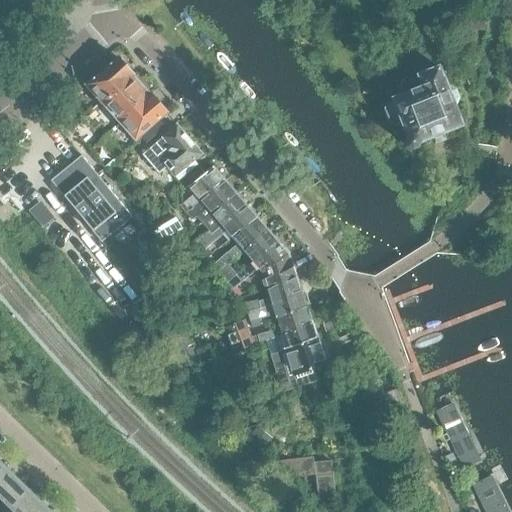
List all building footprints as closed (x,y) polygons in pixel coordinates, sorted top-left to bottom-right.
[(472,6),(472,30),(484,30),(484,6),(472,6)] [(101,104),(134,76),(117,57),(84,85),(101,104)] [(439,66),(418,74),(423,86),(393,98),(393,99),(386,101),(383,108),(387,121),(395,125),(402,122),(407,135),(406,140),(408,146),(413,149),(419,148),(421,142),(463,125),(445,77),(444,78),(439,66)] [(150,95),(134,76),(101,104),(118,123),(150,95)] [(167,114),(150,95),(118,123),(135,142),(141,137),(160,120),(167,114)] [(160,120),(141,137),(147,144),(166,127),(160,120)] [(84,125),(82,123),(75,130),(77,132),(84,125)] [(202,153),(177,125),(143,155),(159,174),(167,167),(179,181),(198,164),(194,160),(202,153)] [(94,132),(83,142),(90,150),(101,140),(94,132)] [(105,149),(97,155),(105,164),(112,158),(105,149)] [(87,162),(81,155),(51,180),(81,217),(66,229),(87,254),(101,242),(124,270),(144,253),(148,236),(132,217),(143,208),(111,169),(108,171),(95,156),(87,162)] [(200,201),(225,180),(213,167),(188,187),(194,193),(180,206),(186,213),(200,201)] [(200,201),(186,213),(192,220),(206,208),(211,213),(236,193),(225,180),(200,201)] [(236,193),(211,213),(216,220),(207,227),(205,228),(198,234),(201,237),(209,231),(211,234),(221,225),(247,205),(236,193)] [(209,231),(201,237),(196,241),(202,251),(226,231),(231,237),(257,217),(247,205),(221,225),(211,234),(209,231)] [(43,227),(54,218),(48,211),(37,220),(36,220),(43,228),(43,227)] [(184,229),(176,216),(157,229),(164,241),(169,238),(184,229)] [(257,217),(231,237),(237,244),(224,255),(211,264),(215,270),(233,258),(243,251),(268,229),(257,217)] [(268,229),(243,251),(252,261),(278,241),(268,229)] [(278,241),(252,261),(232,278),(238,285),(258,268),(263,274),(264,280),(290,259),(289,254),(278,241)] [(296,275),(290,259),(264,280),(267,291),(296,275)] [(165,268),(161,260),(147,268),(151,276),(165,268)] [(235,275),(226,263),(217,270),(223,278),(227,282),(235,275)] [(296,275),(267,291),(269,297),(259,301),(258,299),(245,303),(247,311),(248,313),(273,304),(301,290),(296,275)] [(231,288),(227,282),(223,278),(215,284),(222,294),(231,288)] [(273,304),(248,313),(251,322),(252,329),(261,325),(259,320),(275,315),(277,320),(307,305),(301,290),(273,304)] [(307,305),(277,320),(279,328),(257,334),(259,342),(275,338),(312,321),(307,305)] [(234,353),(255,345),(245,319),(224,327),(234,353)] [(318,337),(312,321),(275,338),(279,352),(285,350),(318,337)] [(327,364),(318,337),(285,350),(290,364),(294,376),(327,364)] [(204,386),(197,376),(187,382),(193,392),(204,386)] [(381,422),(393,417),(383,397),(372,403),(381,422)] [(255,423),(276,415),(270,399),(250,406),(255,423)] [(464,470),(486,460),(457,399),(435,409),(464,470)] [(271,438),(257,426),(247,437),(261,449),(271,438)] [(317,475),(316,463),(315,457),(276,462),(278,476),(304,474),(305,476),(317,475)] [(317,479),(335,477),(333,462),(316,463),(317,475),(317,479)] [(5,467),(0,471),(0,498),(14,511),(15,511),(32,494),(18,481),(5,467)] [(413,478),(410,467),(400,470),(403,481),(413,478)] [(484,511),(511,511),(511,509),(494,474),(472,486),(484,511)] [(335,477),(317,479),(320,503),(337,501),(335,477)] [(468,483),(457,488),(461,495),(471,490),(468,483)] [(15,511),(14,511),(13,511),(46,511),(49,510),(32,494),(15,511)]
